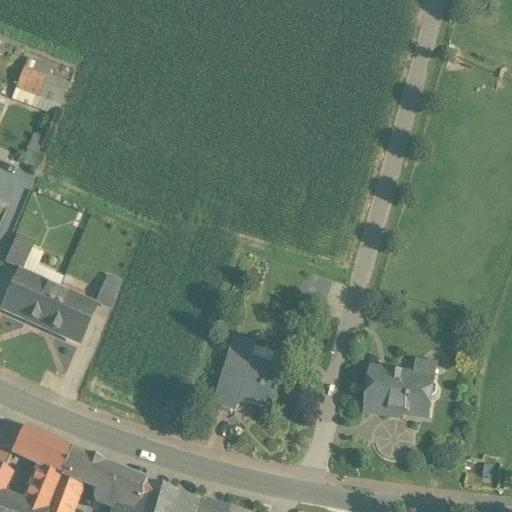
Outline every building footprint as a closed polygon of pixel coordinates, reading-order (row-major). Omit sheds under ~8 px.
[(67,87),(23,70),(16,88),(59,106),(67,87)] [(59,106),(16,88),(12,99),(55,116),(59,106)] [(33,245),(16,237),(5,261),(22,268),(33,245)] [(56,291),(18,274),(3,308),(41,325),(56,291)] [(120,284),(107,278),(95,302),(111,310),(120,284)] [(94,308),(56,291),(41,325),(79,342),(94,308)] [(282,370),(231,353),(214,406),(233,412),(237,400),(269,410),(274,395),(276,396),(278,389),(276,388),(282,370)] [(413,376),(371,370),(365,413),(387,416),(388,412),(427,417),(430,399),(435,395),(436,388),(432,383),(435,365),(434,365),(435,363),(415,360),(413,376)] [(23,428),(0,417),(0,438),(6,442),(0,451),(0,495),(1,494),(10,473),(10,472),(3,469),(12,454),(16,447),(23,428)] [(71,450),(23,428),(16,447),(12,454),(40,464),(31,488),(50,498),(60,474),(61,475),(62,473),(70,452),(71,450)] [(138,511),(148,482),(70,452),(62,473),(79,479),(99,486),(96,497),(98,501),(111,506),(113,506),(114,500),(120,502),(119,507),(117,511),(138,511)] [(79,479),(62,473),(61,475),(57,488),(73,495),(79,479)] [(175,511),(182,493),(148,482),(138,511),(175,511)] [(50,498),(31,488),(26,502),(45,509),(50,498)] [(73,495),(57,488),(47,511),(70,511),(75,501),(73,495)] [(202,511),(206,500),(182,493),(175,511),(202,511)] [(26,502),(25,502),(1,494),(0,495),(0,511),(47,511),(48,510),(26,502)] [(245,511),(206,500),(202,511),(245,511)]
